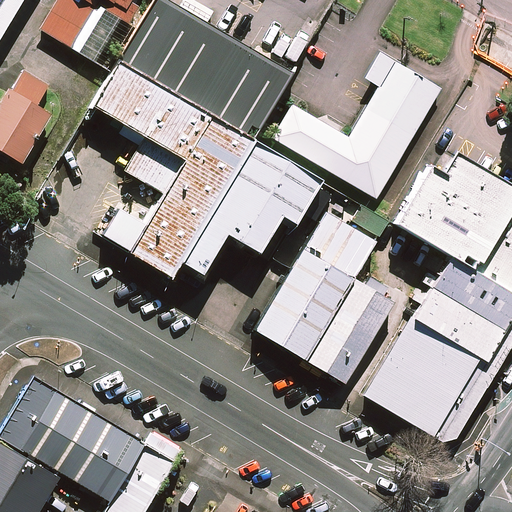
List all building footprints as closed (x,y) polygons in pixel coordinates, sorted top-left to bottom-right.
[(123,0),(45,0),(34,20),(67,38),(89,0),(99,0),(117,10),(123,0)] [(281,63),(169,0),(144,0),(113,57),(243,130),(281,63)] [(295,92),(275,127),(380,185),(442,75),(392,47),(350,123),(295,92)] [(243,130),(113,57),(89,99),(142,129),(124,162),(158,181),(123,243),(165,267),(243,130)] [(45,106),(6,84),(0,94),(0,147),(16,157),(45,106)] [(309,167),(243,130),(172,256),(197,269),(221,227),(262,250),(309,167)] [(446,255),(511,293),(511,193),(435,149),(392,222),(446,255)] [(377,231),(333,206),(262,332),(306,356),(353,274),(377,231)] [(511,309),(511,293),(446,255),(364,393),(437,436),(511,309)] [(353,274),(306,356),(350,381),(396,298),(353,274)] [(109,488),(143,429),(30,366),(0,418),(0,426),(60,460),(109,488)] [(0,511),(30,511),(60,460),(0,426),(0,511)] [(145,511),(180,450),(143,429),(109,488),(95,511),(145,511)]
